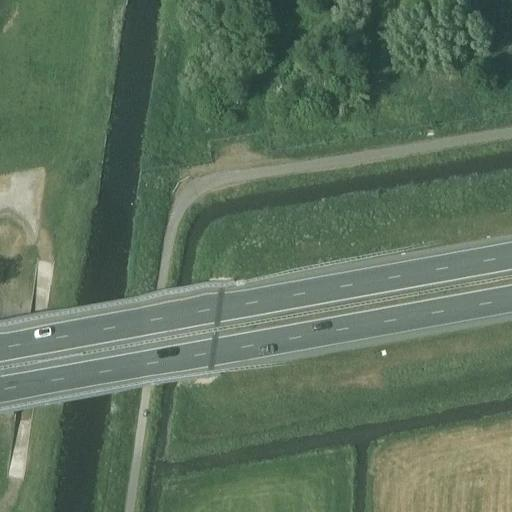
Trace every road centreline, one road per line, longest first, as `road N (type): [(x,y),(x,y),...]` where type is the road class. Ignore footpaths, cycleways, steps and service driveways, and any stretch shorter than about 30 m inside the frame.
road 1 (trunk): [(511,257),(0,349)]
road 2 (trunk): [(0,391),(511,300)]
road 3 (track): [(0,210),(37,225),(46,250),(14,479)]
